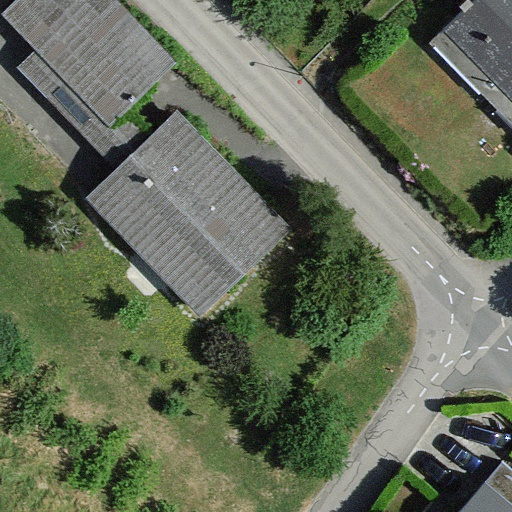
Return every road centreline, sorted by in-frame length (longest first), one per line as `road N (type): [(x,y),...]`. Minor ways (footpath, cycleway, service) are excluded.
road 1 (unclassified): [(167,0),(474,312)]
road 2 (residential): [(345,511),(474,312)]
